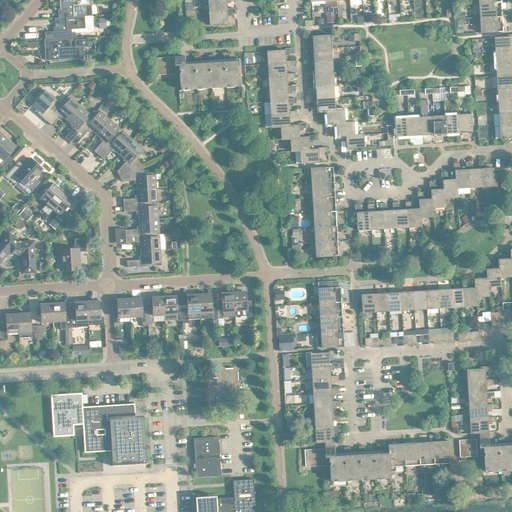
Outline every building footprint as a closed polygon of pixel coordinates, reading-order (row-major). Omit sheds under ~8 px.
[(63,10),(63,16),(85,15),(93,14),(92,2),(79,3),(78,0),(60,0),(61,7),(64,7),(65,10),(63,10)] [(210,0),(211,10),(229,9),(229,7),(228,0),(210,0)] [(481,2),(482,16),(504,15),(503,0),(481,2)] [(193,1),(186,1),(186,10),(194,9),(194,1),(193,1)] [(466,5),(457,5),(458,18),(466,17),(466,5)] [(229,9),(211,10),(212,23),(230,22),(229,12),(237,12),(236,7),(229,7),(229,9)] [(376,12),(368,13),(368,20),(377,20),(376,12)] [(46,30),(46,38),(55,37),(66,37),(76,36),(76,30),(73,31),(72,28),(86,27),(85,15),(63,16),(56,16),(56,22),(58,22),(58,25),(54,25),(55,30),(46,30)] [(504,15),(482,16),(483,31),(505,30),(504,15)] [(315,35),(315,48),(333,46),(332,33),(315,35)] [(511,35),(496,36),(497,49),(511,48),(511,35)] [(55,37),(46,38),(45,38),(46,50),(49,50),(49,53),(48,53),(48,59),(78,57),(77,45),(63,46),(63,43),(66,42),(66,37),(55,37)] [(269,50),(270,63),(288,62),(287,59),(287,52),(295,52),(294,46),(287,47),(287,49),(269,50)] [(315,48),(316,60),(334,59),(333,46),(315,48)] [(511,48),(497,49),(498,62),(511,60),(511,48)] [(178,72),(182,72),(183,89),(243,85),(242,60),(231,60),(231,52),(225,52),(226,61),(216,61),(216,53),(211,53),(211,62),(202,62),(201,54),(196,54),(196,62),(187,63),(186,55),(177,55),(178,72)] [(157,56),(156,56),(157,73),(158,73),(174,72),(173,56),(157,56)] [(270,63),(271,75),(288,74),(288,72),(288,65),(295,64),(295,59),(287,59),(288,62),(270,63)] [(316,60),(317,73),(335,72),(334,59),(316,60)] [(511,60),(498,62),(499,74),(511,73),(511,60)] [(271,75),(271,88),(289,87),(289,85),(289,77),(296,77),(296,71),(288,72),(288,74),(271,75)] [(317,73),(318,85),(336,84),(335,72),(317,73)] [(511,73),(499,74),(499,87),(511,85),(511,73)] [(93,80),(88,85),(93,89),(98,84),(93,80)] [(271,88),(272,100),(290,99),(290,97),(289,90),(297,89),(297,84),(289,85),(289,87),(271,88)] [(318,85),(318,98),(336,97),(336,84),(318,85)] [(511,85),(499,87),(500,99),(511,98),(511,85)] [(38,111),(47,119),(56,110),(55,110),(51,106),(58,99),(46,88),(33,103),(40,109),(38,111)] [(62,113),(68,119),(81,104),(70,94),(55,110),(56,110),(47,119),(52,124),(62,113)] [(272,100),(273,113),(291,112),(291,110),(290,102),(298,102),(297,97),(290,97),(290,99),(272,100)] [(319,111),(328,110),(337,109),(336,97),(318,98),(319,111)] [(511,98),(500,99),(501,112),(511,111),(511,98)] [(71,140),(77,133),(76,133),(93,114),(81,104),(68,119),(75,125),(66,136),(71,140)] [(91,127),(97,133),(111,118),(99,107),(93,114),(76,133),(77,133),(81,137),(91,127)] [(329,123),(338,122),(347,121),(346,108),(337,109),(328,110),(329,123)] [(274,126),(283,125),(291,124),(291,115),(299,114),(298,109),(291,110),(291,112),(273,113),(274,126)] [(511,111),(501,112),(502,125),(511,123),(511,111)] [(460,113),(447,114),(448,132),(461,131),(460,113)] [(473,113),(460,113),(461,131),(474,130),(473,113)] [(447,114),(435,115),(436,133),(448,132),(447,114)] [(435,115),(422,116),(423,133),(436,133),(435,115)] [(411,134),(410,116),(397,117),(398,135),(411,134)] [(422,116),(410,116),(411,134),(423,133),(422,116)] [(95,149),(100,153),(122,128),(111,118),(97,133),(104,139),(95,149)] [(339,135),(348,134),(357,133),(356,120),(347,121),(338,122),(339,135)] [(283,138),(292,137),(301,136),(301,127),(308,126),(308,121),(300,122),(300,124),(291,124),(283,125),(283,138)] [(511,123),(502,125),(503,137),(511,136),(511,123)] [(488,125),(479,126),(479,137),(488,136),(488,125)] [(114,147),(120,153),(134,138),(122,128),(100,153),(104,158),(114,147)] [(0,155),(4,158),(15,146),(7,138),(0,131),(0,155)] [(293,150),(302,149),(311,148),(310,139),(318,138),(318,133),(310,134),(310,135),(301,136),(292,137),(293,150)] [(348,134),(349,147),(366,146),(366,133),(357,133),(348,134)] [(118,169),(120,175),(144,163),(137,158),(145,149),(134,138),(120,153),(127,159),(118,169)] [(302,149),(303,162),(321,161),(320,151),(328,150),(327,145),(320,146),(320,148),(311,148),(302,149)] [(30,158),(24,164),(21,167),(16,163),(17,163),(16,162),(6,174),(16,183),(21,177),(34,188),(40,181),(35,176),(42,168),(30,158)] [(467,161),(468,168),(470,168),(471,186),(484,185),(482,167),(480,168),(473,168),(472,160),(467,161)] [(480,160),(480,168),(482,167),(484,185),(496,184),(495,167),(486,167),(485,160),(480,160)] [(457,169),(457,178),(458,178),(458,187),(459,187),(471,186),(470,168),(468,168),(460,169),(460,161),(455,161),(455,169),(457,169)] [(137,179),(137,188),(157,186),(156,171),(144,171),(144,163),(120,175),(123,179),(137,179)] [(313,167),(314,182),(335,180),(335,165),(313,167)] [(445,179),(445,188),(446,188),(446,196),(447,196),(459,196),(459,187),(458,187),(458,178),(457,178),(448,178),(448,171),(443,171),(443,179),(445,179)] [(314,182),(314,196),(336,195),(335,180),(314,182)] [(40,197),(60,215),(74,199),(54,181),(40,197)] [(433,189),(433,198),(434,198),(434,206),(435,206),(447,205),(447,196),(446,196),(446,188),(445,188),(436,188),(436,181),(431,181),(431,189),(433,189)] [(124,197),(124,204),(158,202),(157,186),(137,188),(138,196),(124,197)] [(421,198),(421,207),(422,207),(422,216),(423,216),(435,215),(435,206),(434,206),(434,198),(433,198),(424,198),(424,190),(419,191),(419,198),(421,198)] [(314,196),(315,211),(337,210),(336,195),(314,196)] [(406,200),(407,208),(409,208),(410,226),(423,225),(423,216),(422,216),(422,207),(421,207),(412,208),(412,200),(406,200)] [(394,201),(394,209),(396,209),(398,226),(410,226),(409,208),(407,208),(400,208),(399,201),(394,201)] [(16,202),(12,207),(17,212),(21,207),(16,202)] [(139,209),(139,218),(159,217),(158,202),(124,204),(125,210),(139,209)] [(369,203),(369,210),(371,210),(372,228),(385,227),(384,209),(382,210),(374,210),(374,202),(369,203)] [(381,202),(382,210),(384,209),(385,227),(398,226),(396,209),(394,209),(387,209),(387,202),(381,202)] [(371,210),(369,210),(362,211),(361,203),(356,203),(357,211),(358,211),(359,229),(372,228),(371,210)] [(315,211),(316,226),(338,224),(337,210),(315,211)] [(57,214),(49,222),(56,228),(63,220),(57,214)] [(299,214),(291,215),(292,226),(300,226),(299,214)] [(20,217),(14,223),(17,226),(23,219),(20,217)] [(126,228),(126,234),(160,232),(159,217),(139,218),(140,227),(126,228)] [(316,226),(317,240),(339,239),(338,224),(316,226)] [(445,227),(438,229),(440,237),(447,235),(445,227)] [(22,253),(23,271),(36,270),(34,239),(21,239),(19,238),(18,238),(9,230),(0,240),(0,260),(10,249),(12,251),(19,253),(22,253)] [(141,240),(141,249),(161,248),(160,232),(126,234),(126,241),(141,240)] [(65,260),(65,266),(65,268),(81,267),(80,250),(87,250),(86,236),(75,237),(75,247),(59,248),(59,260),(65,260)] [(339,239),(317,240),(318,255),(340,254),(339,239)] [(161,248),(141,249),(142,258),(128,259),(128,266),(162,263),(161,248)] [(511,257),(500,258),(501,267),(502,276),(511,275),(511,257)] [(488,268),(489,277),(490,285),(503,285),(502,276),(501,267),(488,268)] [(476,277),(477,286),(477,295),(478,295),(490,294),(490,285),(489,277),(476,277)] [(320,280),(321,302),(343,300),(342,285),(339,285),(338,279),(320,280)] [(477,286),(464,287),(465,305),(478,304),(478,295),(477,295),(477,286)] [(464,287),(452,288),(453,306),(465,305),(464,287)] [(452,288),(439,289),(440,306),(453,306),(452,288)] [(427,289),(414,290),(415,308),(428,307),(427,289)] [(439,289),(427,289),(428,307),(440,306),(439,289)] [(246,290),(234,291),(235,309),(247,308),(247,315),(253,315),(252,302),(247,303),(246,290)] [(414,290),(401,291),(403,309),(415,308),(414,290)] [(223,304),(217,304),(218,317),(224,316),(224,309),(235,309),(234,291),(222,291),(223,304)] [(401,291),(389,292),(390,309),(403,309),(401,291)] [(211,292),(199,293),(200,311),(212,310),(213,317),(218,317),(217,304),(212,305),(211,292)] [(377,310),(376,292),(363,293),(364,311),(377,310)] [(389,292),(376,292),(377,310),(390,309),(389,292)] [(183,319),(183,321),(189,321),(189,311),(200,311),(199,293),(187,294),(188,306),(183,306),(183,319)] [(178,319),(183,319),(183,306),(177,307),(176,294),(164,295),(165,313),(177,312),(178,319)] [(154,314),(165,313),(164,295),(153,296),(153,308),(148,308),(148,321),(154,321),(154,314)] [(143,321),(148,321),(148,308),(142,309),(141,296),(129,297),(131,315),(143,314),(143,321)] [(119,316),(131,315),(129,297),(118,298),(119,316)] [(100,299),(87,300),(89,317),(95,317),(96,323),(105,323),(104,316),(101,317),(100,299)] [(76,313),(71,313),(72,326),(77,325),(77,326),(89,325),(89,317),(87,300),(75,300),(76,313)] [(321,302),(322,316),(344,315),(343,300),(321,302)] [(53,302),(54,319),(60,319),(61,326),(65,326),(72,326),(71,313),(65,313),(65,301),(53,302)] [(42,320),(54,319),(53,302),(41,302),(42,320)] [(19,330),(18,312),(17,312),(17,311),(16,309),(9,310),(8,311),(8,313),(6,313),(7,325),(1,326),(2,338),(8,338),(7,331),(19,330)] [(30,311),(18,312),(19,330),(20,336),(31,335),(32,336),(37,336),(36,323),(31,324),(30,311)] [(322,316),(323,331),(345,330),(344,315),(322,316)] [(345,330),(323,331),(324,346),(346,345),(345,330)] [(290,333),(280,334),(281,349),(291,348),(290,333)] [(313,358),(313,365),(331,364),(331,362),(330,355),(338,354),(338,349),(330,349),(330,351),(313,352),(313,350),(306,351),(307,358),(313,358)] [(313,365),(314,378),(332,377),(332,374),(331,367),(339,366),(339,361),(331,362),(331,364),(313,365)] [(468,368),(469,381),(487,380),(487,378),(486,370),(494,369),(494,364),(486,365),(486,367),(468,368)] [(238,400),(240,398),(238,368),(236,366),(221,367),(214,368),(212,370),(214,400),(216,402),(238,400)] [(314,378),(315,390),(333,389),(332,387),(332,379),(340,379),(339,374),(332,374),(332,377),(314,378)] [(469,381),(470,394),(488,393),(488,390),(487,383),(495,383),(494,377),(487,378),(487,380),(469,381)] [(315,390),(316,403),(333,402),(333,400),(333,392),(340,392),(340,386),(332,387),(333,389),(315,390)] [(470,394),(471,406),(489,405),(488,403),(488,396),(496,395),(495,390),(488,390),(488,393),(470,394)] [(51,393),(54,435),(74,434),(74,423),(83,423),(85,451),(116,449),(117,456),(117,463),(113,464),(113,465),(147,462),(147,461),(146,461),(146,456),(144,425),(143,418),(136,418),(135,402),(83,405),(82,391),(51,393)] [(316,403),(316,415),(334,414),(334,412),(334,405),(341,404),(341,399),(333,400),(333,402),(316,403)] [(471,406),(472,419),(489,418),(489,416),(489,408),(496,408),(496,403),(488,403),(489,405),(471,406)] [(316,415),(317,428),(335,427),(335,425),(334,417),(342,417),(342,412),(334,412),(334,414),(316,415)] [(489,418),(472,419),(472,432),(490,431),(490,421),(497,420),(497,415),(489,416),(489,418)] [(335,427),(317,428),(318,441),(336,440),(335,430),(343,429),(342,424),(335,425),(335,427)] [(194,437),(197,476),(221,474),(219,435),(194,437)] [(511,443),(506,444),(505,436),(500,436),(500,445),(491,445),(490,437),(481,437),(482,454),(486,454),(487,471),(511,469),(511,443)] [(460,438),(460,439),(461,455),(462,455),(478,454),(477,438),(461,438),(460,438)] [(435,440),(420,441),(421,463),(436,462),(435,440)] [(450,440),(435,440),(436,462),(451,461),(450,440)] [(420,441),(405,442),(407,464),(421,463),(420,441)] [(390,443),(391,451),(392,465),(407,464),(405,442),(390,443)] [(391,451),(381,452),(380,444),(375,444),(376,452),(366,453),(366,445),(360,445),(361,453),(351,454),(351,446),(346,446),(346,454),(337,455),(336,446),(327,447),(328,464),(332,464),(333,480),(393,476),(392,465),(391,451)] [(324,464),(323,447),(306,448),(307,465),(308,465),(324,464)] [(247,511),(256,502),(254,477),(233,479),(234,496),(217,497),(217,494),(195,496),(196,511),(247,511)]
